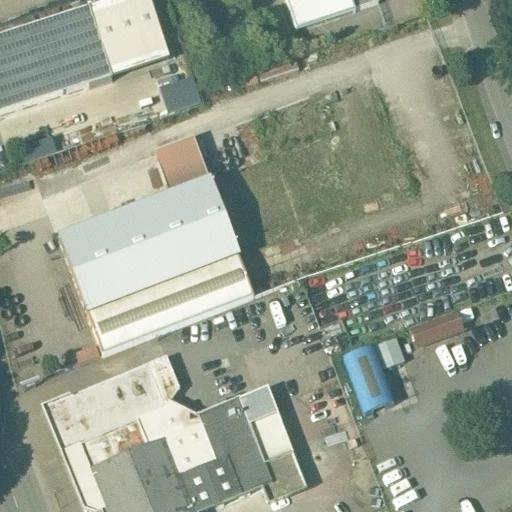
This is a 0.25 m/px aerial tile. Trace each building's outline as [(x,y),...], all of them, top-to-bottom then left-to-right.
[(149,0),(110,0),(0,37),(0,118),(170,56),(149,0)] [(282,0),(293,32),(378,3),(376,0),(282,0)] [(356,120),(338,125),(346,156),(370,150),(367,134),(360,136),(356,120)] [(255,134),(223,144),(231,171),(263,161),(255,134)] [(160,202),(206,184),(189,140),(146,159),(160,202)] [(160,202),(57,242),(86,317),(234,260),(206,184),(160,202)] [(234,260),(86,317),(102,358),(250,300),(234,260)] [(463,310),(413,329),(421,351),(471,332),(463,310)] [(372,349),(340,361),(362,419),(392,407),(372,349)] [(164,359),(40,409),(83,510),(86,511),(98,511),(103,510),(103,511),(203,511),(260,489),(265,503),(300,489),(270,418),(277,416),(266,390),(190,419),(165,405),(176,391),(164,359)]
